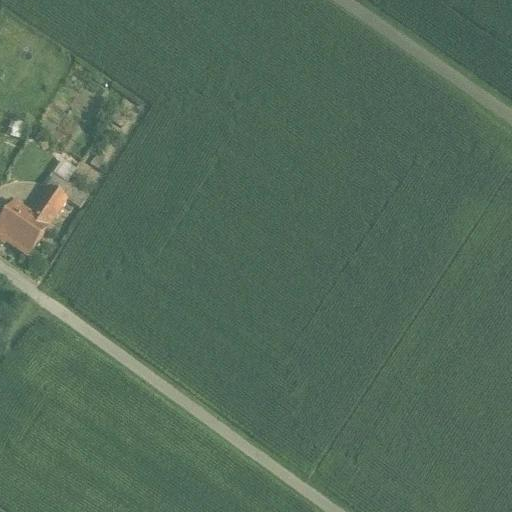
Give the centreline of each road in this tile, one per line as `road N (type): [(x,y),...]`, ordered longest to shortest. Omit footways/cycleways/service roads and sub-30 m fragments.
road 1 (unclassified): [(0,271),(329,511)]
road 2 (unclassified): [(511,122),(337,0)]
